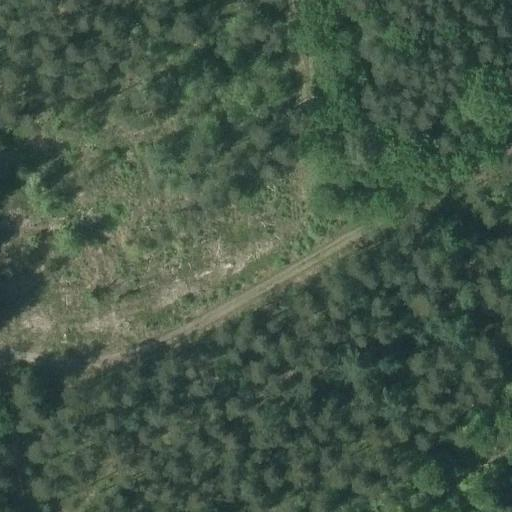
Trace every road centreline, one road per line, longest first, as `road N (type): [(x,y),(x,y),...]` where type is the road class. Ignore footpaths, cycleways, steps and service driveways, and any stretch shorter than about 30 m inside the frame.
road 1 (track): [(511,145),(137,354),(75,364),(0,350)]
road 2 (track): [(34,511),(0,389)]
road 3 (track): [(511,443),(405,511)]
